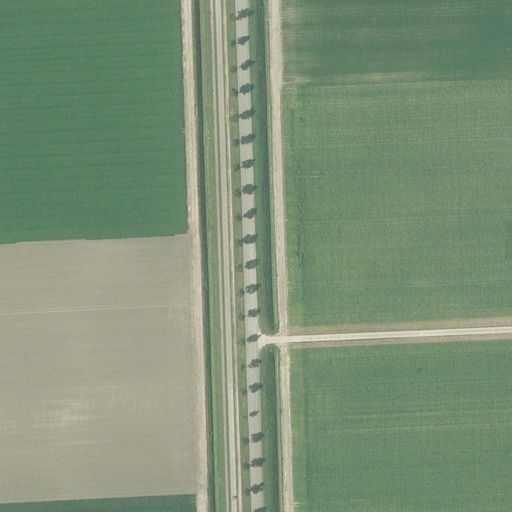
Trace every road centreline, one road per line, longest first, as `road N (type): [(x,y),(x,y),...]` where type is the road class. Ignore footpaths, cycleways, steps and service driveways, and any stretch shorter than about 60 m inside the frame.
road 1 (unknown): [(239,511),(223,0)]
road 2 (unclassified): [(256,511),(240,0)]
